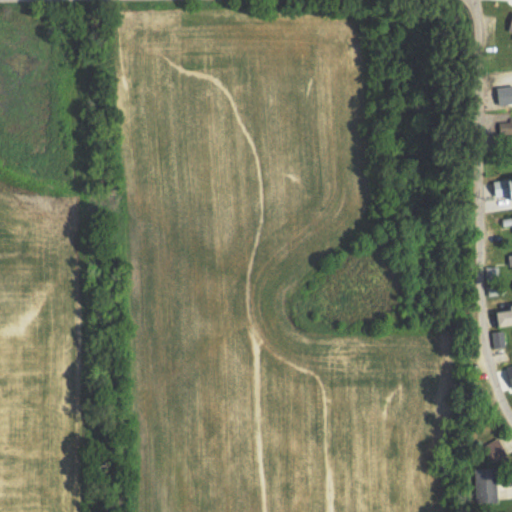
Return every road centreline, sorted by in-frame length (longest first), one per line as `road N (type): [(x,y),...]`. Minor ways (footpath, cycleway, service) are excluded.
road 1 (residential): [(511,424),(492,382),(481,301),(472,0)]
road 2 (residential): [(0,2),(126,0)]
